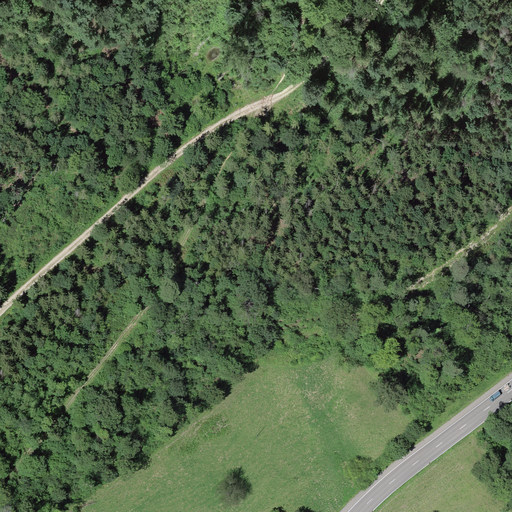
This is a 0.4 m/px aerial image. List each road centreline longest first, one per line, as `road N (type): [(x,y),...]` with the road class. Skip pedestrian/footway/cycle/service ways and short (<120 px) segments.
road 1 (track): [(0,316),(199,128),(297,71),(370,0)]
road 2 (track): [(257,95),(216,217),(107,381),(0,499)]
road 3 (secondary): [(359,511),(511,389)]
